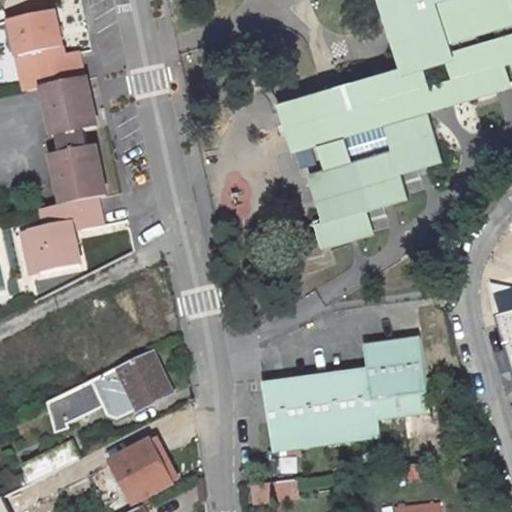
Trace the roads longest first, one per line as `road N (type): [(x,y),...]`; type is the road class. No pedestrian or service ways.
road 1 (residential): [(228,511),(203,302),(133,0)]
road 2 (unclassified): [(511,205),(480,234),(466,290),(474,346),(511,462)]
road 3 (unknown): [(185,233),(0,324)]
